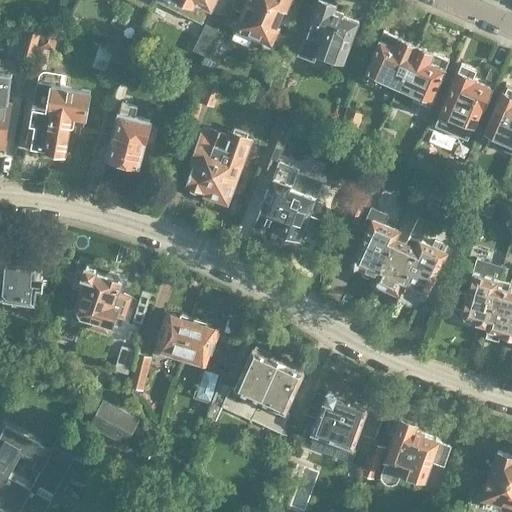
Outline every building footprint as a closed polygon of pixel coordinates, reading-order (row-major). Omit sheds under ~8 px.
[(155,0),(156,0),(202,23),(213,0),(155,0)] [(236,26),(230,39),(242,45),(248,48),(255,35),(270,42),(288,0),(246,0),(235,25),(236,26)] [(318,0),(311,17),(313,18),(305,38),(306,38),(304,42),(302,41),(298,52),(314,59),(318,48),(343,58),(359,19),(343,13),(343,11),(335,7),(336,4),(327,0),(318,0)] [(208,16),(192,50),(204,56),(220,22),(208,16)] [(20,52),(34,56),(43,23),(29,19),(20,52)] [(39,47),(54,51),(60,26),(45,22),(39,47)] [(400,85),(417,43),(399,35),(398,36),(384,29),(365,75),(397,90),(400,85)] [(198,70),(213,77),(229,43),(214,36),(198,70)] [(397,90),(393,99),(410,107),(415,97),(417,98),(415,102),(425,107),(427,102),(431,104),(450,59),(435,52),(435,51),(417,43),(400,85),(397,90)] [(120,109),(107,156),(122,160),(124,167),(132,169),(137,164),(139,165),(146,137),(155,139),(158,125),(150,123),(151,117),(136,113),(138,105),(123,101),(129,80),(130,80),(135,66),(125,63),(120,77),(112,105),(120,107),(120,109)] [(264,99),(275,104),(289,67),(278,63),(264,99)] [(441,111),(436,125),(468,139),(474,124),(475,125),(492,85),(477,79),(478,77),(474,75),(477,69),(462,63),(459,69),(458,68),(439,110),(441,111)] [(0,143),(6,144),(13,98),(10,97),(13,72),(0,69),(0,143)] [(33,103),(29,122),(35,123),(31,144),(44,147),(44,148),(49,149),(51,153),(59,155),(61,151),(66,152),(70,126),(74,125),(76,114),(86,116),(91,89),(61,83),(62,75),(45,72),(43,73),(42,73),(41,74),(40,76),(39,78),(38,80),(35,103),(33,103)] [(208,77),(199,101),(214,107),(217,97),(223,83),(208,77)] [(484,131),(511,142),(511,84),(506,82),(503,89),(484,131)] [(340,126),(357,133),(365,113),(348,106),(340,126)] [(207,126),(185,183),(189,184),(191,189),(197,191),(202,189),(227,198),(250,134),(229,126),(226,133),(207,126)] [(261,162),(272,167),(281,144),(269,140),(261,162)] [(259,216),(276,222),(274,226),(313,241),(321,218),(309,213),(315,195),(304,190),(310,175),(300,172),(300,171),(278,163),(265,198),(260,200),(256,210),(259,215),(259,216)] [(345,219),(358,225),(370,199),(357,193),(345,219)] [(373,282),(374,284),(399,226),(386,221),(390,212),(372,205),(362,228),(368,230),(357,256),(352,258),(355,264),(359,262),(364,265),(362,269),(364,274),(375,278),(373,282)] [(400,290),(423,237),(430,221),(419,216),(407,239),(398,235),(402,227),(399,226),(374,284),(375,288),(384,291),(389,289),(391,286),(400,290)] [(423,237),(400,290),(409,294),(413,292),(415,288),(421,291),(422,295),(429,293),(427,289),(446,248),(447,246),(434,240),(433,242),(423,237)] [(42,286),(43,286),(44,277),(43,277),(44,266),(38,265),(38,260),(34,255),(20,254),(12,253),(11,251),(5,250),(1,253),(0,258),(2,260),(2,265),(0,264),(0,281),(1,282),(0,287),(0,297),(1,299),(4,297),(14,299),(14,303),(28,305),(28,301),(35,302),(35,299),(40,300),(42,286)] [(459,294),(455,305),(462,308),(462,310),(465,316),(486,323),(499,282),(502,270),(504,265),(477,258),(476,262),(466,296),(459,294)] [(80,305),(73,309),(77,317),(82,314),(92,317),(90,325),(109,331),(112,323),(114,323),(118,313),(126,316),(133,294),(119,290),(123,278),(122,278),(119,273),(111,270),(105,273),(97,271),(98,268),(87,264),(83,274),(79,273),(74,286),(82,289),(76,304),(80,305)] [(486,323),(486,324),(488,328),(486,336),(498,340),(501,332),(509,334),(511,323),(511,278),(510,286),(499,282),(486,323)] [(165,311),(152,354),(180,362),(182,358),(194,320),(194,318),(181,314),(181,316),(165,311)] [(194,320),(182,358),(205,365),(195,397),(212,402),(222,371),(216,369),(220,353),(214,351),(221,329),(207,324),(208,322),(194,318),(194,320)] [(252,418),(279,357),(271,353),(271,354),(253,346),(235,387),(220,381),(212,402),(207,415),(217,419),(223,405),(252,418)] [(130,386),(144,390),(152,356),(138,353),(130,386)] [(279,357),(252,418),(281,432),(276,444),(291,449),(300,427),(286,421),(290,412),(287,411),(305,370),(288,362),(288,361),(279,357)] [(311,432),(354,447),(360,432),(375,438),(385,410),(369,405),(370,403),(339,392),(339,393),(327,388),(311,432)] [(103,399),(89,424),(125,444),(139,418),(103,399)] [(401,416),(393,439),(394,439),(387,459),(381,475),(382,477),(383,479),(384,481),(387,483),(391,484),(394,483),(398,481),(401,471),(427,480),(434,460),(443,464),(450,445),(439,440),(440,438),(424,432),(425,430),(416,427),(418,423),(401,416)] [(54,445),(51,450),(6,425),(0,437),(0,506),(10,511),(43,511),(74,456),(78,458),(89,437),(65,424),(54,444),(54,445)] [(374,442),(362,474),(374,479),(385,446),(374,442)] [(511,453),(497,449),(481,497),(501,503),(500,507),(511,510),(511,453)]
